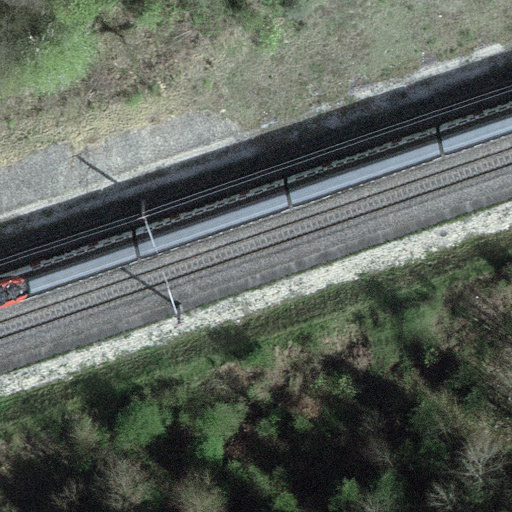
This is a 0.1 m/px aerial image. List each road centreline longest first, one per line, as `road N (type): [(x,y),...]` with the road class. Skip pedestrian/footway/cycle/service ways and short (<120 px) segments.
road 1 (track): [(0,393),(511,218)]
road 2 (track): [(511,51),(0,226)]
